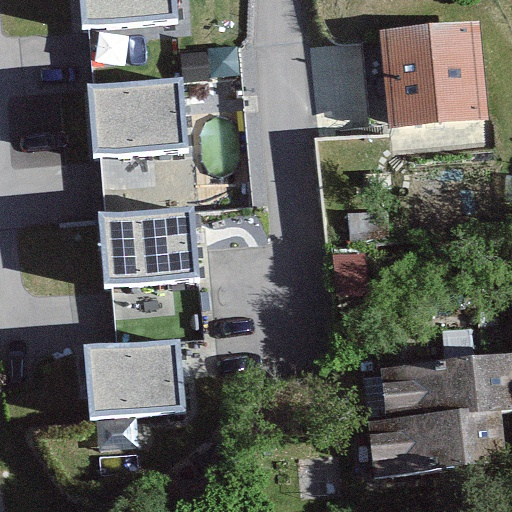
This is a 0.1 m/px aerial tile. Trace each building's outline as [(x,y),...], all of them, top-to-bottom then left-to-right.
[(180,0),(82,0),(87,36),(183,26),(180,0)] [(469,26),(368,35),(377,128),(478,119),(469,26)] [(187,88),(91,98),(98,165),(195,155),(187,88)] [(195,215),(98,226),(106,293),(202,283),(195,215)] [(177,346),(81,357),(88,424),(185,413),(177,346)] [(506,356),(372,368),(377,421),(361,423),(367,486),(501,474),(496,419),(511,417),(506,356)]
